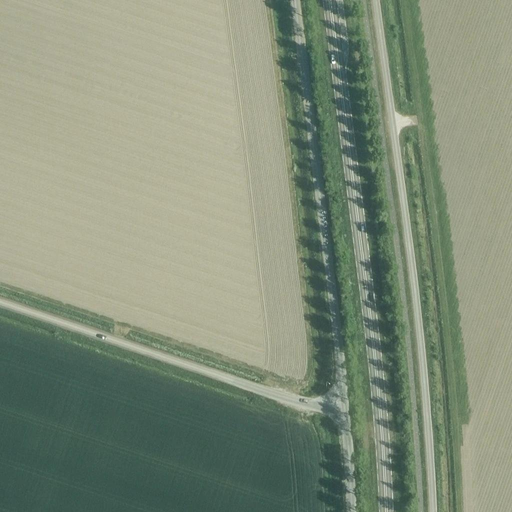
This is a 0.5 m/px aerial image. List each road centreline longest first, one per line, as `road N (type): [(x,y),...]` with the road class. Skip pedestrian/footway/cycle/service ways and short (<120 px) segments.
road 1 (unclassified): [(372,0),(420,343),(432,511)]
road 2 (secondary): [(385,511),(329,0)]
road 3 (unclassified): [(343,403),(294,0)]
road 4 (unclassified): [(343,403),(305,404),(0,303)]
